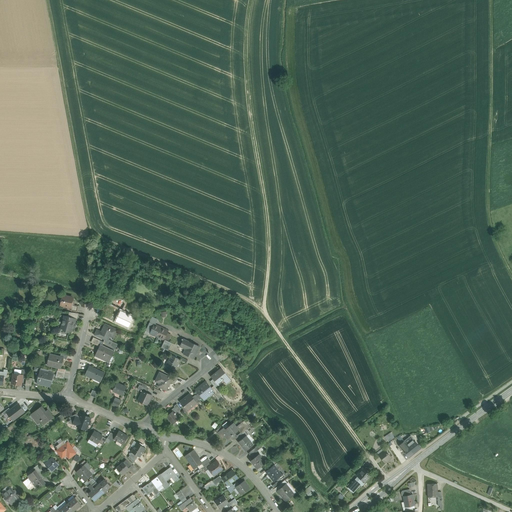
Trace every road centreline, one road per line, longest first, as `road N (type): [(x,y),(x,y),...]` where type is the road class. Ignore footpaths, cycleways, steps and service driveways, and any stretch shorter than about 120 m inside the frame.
road 1 (track): [(252,0),(246,58),(269,244),(264,312)]
road 2 (track): [(48,0),(87,221),(92,307)]
road 3 (track): [(490,0),(490,228),(511,272)]
road 4 (track): [(264,312),(385,478)]
road 5 (track): [(89,235),(264,312)]
road 6 (residential): [(168,438),(100,409),(0,390)]
road 7 (residential): [(280,511),(227,455),(168,438)]
road 8 (secondary): [(511,391),(413,464)]
